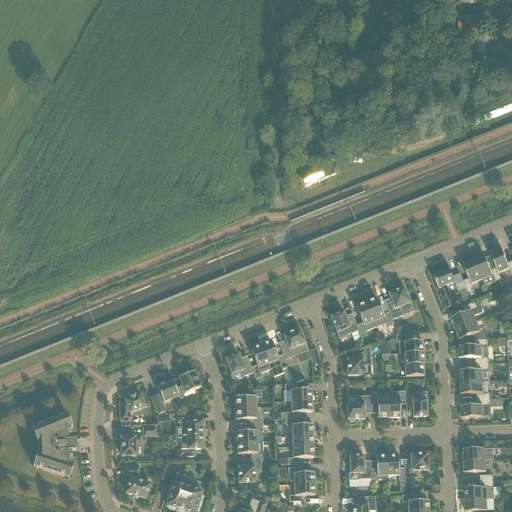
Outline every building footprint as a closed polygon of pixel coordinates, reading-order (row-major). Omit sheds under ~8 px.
[(457,33),(477,33),(477,15),(457,15),(457,33)] [(297,156),(282,156),(282,165),(297,165),(297,156)] [(321,173),(315,158),(306,162),(311,173),(300,177),(305,187),(334,175),(331,168),(321,173)] [(337,166),(331,168),(334,175),(340,173),(337,166)] [(491,254),(496,268),(499,274),(510,270),(511,275),(511,262),(508,264),(502,249),(491,254)] [(491,271),(485,256),(482,257),(481,256),(477,258),(477,259),(474,261),(482,281),(493,276),(496,283),(501,281),(499,274),(496,268),(491,271)] [(482,281),(474,261),(463,265),(469,279),(463,282),(466,289),(468,294),(474,291),(471,285),(482,281)] [(458,292),(466,289),(463,282),(460,274),(453,277),(450,270),(434,276),(447,309),(454,306),(447,287),(455,283),(458,292)] [(390,299),(384,302),(389,314),(392,321),(404,316),(413,312),(410,304),(404,289),(388,295),(390,299)] [(376,300),(366,304),(376,328),(386,324),(387,328),(394,325),(393,324),(392,321),(389,314),(383,316),(376,300)] [(455,330),(476,322),(473,317),(482,314),(483,312),(483,311),(483,309),(480,301),(463,308),(466,314),(451,319),(455,330)] [(376,328),(366,304),(356,308),(357,313),(358,313),(362,324),(356,327),(358,331),(361,338),(367,336),(365,332),(376,328)] [(352,315),(345,317),(343,313),(338,315),(337,313),(332,315),(332,317),(330,318),(331,319),(329,320),(331,325),(333,324),(339,339),(340,339),(341,340),(346,338),(346,336),(358,331),(356,327),(352,315)] [(398,322),(393,324),(394,325),(398,336),(401,336),(404,336),(398,322)] [(484,328),(478,328),(476,322),(455,330),(460,341),(473,336),(475,341),(475,347),(488,347),(487,336),(484,328)] [(299,330),(298,331),(297,329),(292,331),(293,333),(283,337),(285,341),(279,344),(283,356),(284,356),(285,360),(308,351),(299,330)] [(398,336),(396,336),(396,343),(399,343),(400,355),(404,355),(423,354),(423,353),(424,353),(424,346),(422,346),(422,342),(411,343),(411,335),(404,336),(401,336),(398,336)] [(498,337),(499,346),(507,346),(507,337),(498,337)] [(263,345),(261,346),(270,370),(273,378),(283,374),(282,370),(288,367),(285,360),(284,356),(283,356),(278,358),(271,342),(268,343),(267,341),(262,343),(263,345)] [(270,370),(261,346),(250,350),(257,366),(251,369),(253,374),(255,381),(262,378),(260,374),(270,370)] [(347,377),(357,377),(364,377),(364,366),(371,366),(370,347),(352,353),(352,360),(347,361),(347,377)] [(488,365),(488,347),(475,347),(459,348),(460,360),(476,359),(476,365),(488,365)] [(423,365),(423,354),(404,355),(405,366),(423,365)] [(242,378),(253,374),(251,369),(246,357),(240,360),(238,355),(225,360),(231,376),(230,376),(233,382),(242,378)] [(424,377),(423,365),(405,366),(405,378),(424,377)] [(489,371),(488,365),(476,365),(476,371),(460,372),(461,384),(482,383),(482,371),(489,371)] [(179,380),(173,383),(172,383),(178,397),(180,400),(195,394),(194,391),(200,388),(194,372),(187,375),(186,374),(180,376),(180,378),(179,379),(179,380)] [(172,383),(173,383),(172,381),(165,384),(164,382),(158,385),(158,387),(157,387),(163,403),(178,397),(172,383)] [(490,400),(492,400),(492,394),(489,394),(489,383),(482,383),(461,384),(461,386),(460,386),(460,392),(461,392),(461,395),(477,395),(477,401),(490,400)] [(291,392),(291,403),(311,402),(311,391),(298,392),(297,385),(287,386),(285,386),(285,392),(291,392)] [(235,399),(236,410),(256,409),(256,398),(261,398),(261,392),(248,392),(249,398),(235,399)] [(389,419),(388,399),(388,395),(377,395),(377,393),(370,394),(370,397),(371,406),(377,406),(378,420),(389,419)] [(400,405),(406,405),(406,396),(405,393),(399,393),(399,398),(388,399),(389,419),(400,419),(400,405)] [(125,403),(119,404),(120,423),(123,422),(123,428),(131,428),(131,422),(130,414),(132,414),(133,416),(135,417),(138,418),(142,416),(144,414),(144,411),(144,409),(146,408),(140,394),(135,397),(135,396),(130,398),(130,399),(124,401),(125,403)] [(417,395),(406,396),(406,405),(406,414),(413,413),(413,418),(427,418),(426,402),(428,401),(427,394),(417,394),(417,395)] [(165,412),(158,395),(151,398),(158,415),(165,412)] [(371,415),(371,406),(370,397),(357,398),(357,405),(347,405),(347,421),(349,421),(349,422),(354,422),(354,420),(364,420),(364,415),(371,415)] [(477,407),(462,407),(462,419),(490,418),(490,408),(490,401),(490,400),(477,401),(477,407)] [(311,404),(311,402),(291,403),(291,414),(281,414),(281,421),(286,420),(299,420),(298,414),(312,413),(312,411),(313,411),(313,404),(311,404)] [(260,409),(256,409),(236,410),(236,421),(249,421),(250,427),(262,426),(262,420),(260,420),(260,409)] [(72,428),(68,418),(67,414),(32,429),(37,443),(38,442),(39,454),(38,454),(33,468),(69,480),(74,465),(72,465),(72,452),(76,452),(76,441),(71,441),(71,429),(72,428)] [(182,428),(183,437),(203,436),(202,422),(194,423),(194,416),(177,416),(177,424),(180,424),(180,429),(182,428)] [(299,426),(299,420),(286,420),(286,427),(292,427),(292,438),(313,437),(313,435),(313,436),(314,436),(314,427),(313,427),(312,427),(312,426),(299,426)] [(263,432),(262,426),(250,427),(250,433),(236,433),(237,435),(235,435),(235,443),(237,443),(237,444),(262,443),(262,432),(263,432)] [(143,438),(156,438),(155,429),(143,429),(143,438)] [(203,450),(203,436),(183,437),(183,445),(181,446),(181,450),(178,450),(179,458),(195,457),(195,450),(203,450)] [(135,437),(130,438),(120,438),(121,457),(136,457),(135,447),(141,446),(141,438),(135,438),(135,437)] [(313,448),(313,437),(292,438),(293,448),(313,448)] [(263,454),(262,443),(237,444),(237,455),(251,455),(251,460),(251,461),(261,460),(264,460),(263,454)] [(313,459),(313,448),(293,448),(293,459),(287,460),(288,466),(300,466),(300,459),(313,459)] [(494,461),(493,449),(463,450),(464,462),(485,461),(494,461)] [(389,456),(387,456),(388,477),(399,476),(399,482),(405,482),(405,479),(405,469),(404,469),(399,469),(398,456),(396,456),(396,454),(389,455),(389,456)] [(404,461),(404,469),(405,469),(405,479),(418,479),(418,472),(428,471),(427,455),(411,455),(411,460),(404,461)] [(359,480),(371,480),(370,470),(371,470),(370,462),(364,462),(363,457),(357,457),(357,456),(352,456),(352,458),(350,458),(350,474),(348,474),(349,481),(359,481),(359,480)] [(388,477),(387,456),(376,457),(376,470),(371,470),(370,470),(371,480),(371,483),(377,483),(377,481),(388,481),(388,477)] [(262,473),(261,460),(251,461),(251,460),(243,461),(243,468),(238,468),(238,484),(255,484),(255,473),(262,473)] [(486,473),(485,461),(464,462),(464,474),(486,473)] [(137,500),(138,498),(146,500),(151,486),(138,482),(138,476),(139,476),(139,469),(125,469),(125,468),(125,469),(125,487),(126,487),(126,486),(128,487),(126,494),(134,496),(133,498),(137,500)] [(294,475),(294,486),(314,485),(314,474),(301,474),(300,469),(288,469),(288,475),(294,475)] [(465,501),(487,500),(493,500),(493,482),(480,483),(480,489),(465,490),(465,501)] [(196,511),(202,493),(193,490),(194,486),(189,485),(184,483),(183,487),(174,484),(167,507),(177,510),(176,511),(180,511),(196,511)] [(314,485),(294,486),(294,497),(289,497),(289,503),(302,502),(301,497),(315,496),(314,485)] [(402,497),(402,503),(408,503),(408,511),(428,511),(428,502),(422,502),(422,496),(402,497)] [(352,505),(352,511),(367,511),(368,511),(375,511),(375,498),(357,498),(357,505),(352,505)] [(259,503),(251,500),(247,511),(240,511),(238,511),(263,511),(266,505),(259,502),(259,503)] [(487,511),(487,500),(465,501),(465,504),(464,504),(464,510),(465,510),(465,511),(487,511)]
